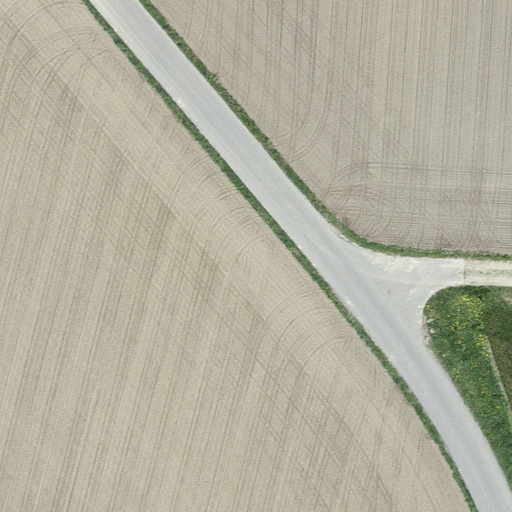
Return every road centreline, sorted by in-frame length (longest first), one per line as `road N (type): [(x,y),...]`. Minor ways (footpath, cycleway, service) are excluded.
road 1 (unclassified): [(498,511),(472,454),(413,366),(115,0)]
road 2 (track): [(335,264),(511,272)]
